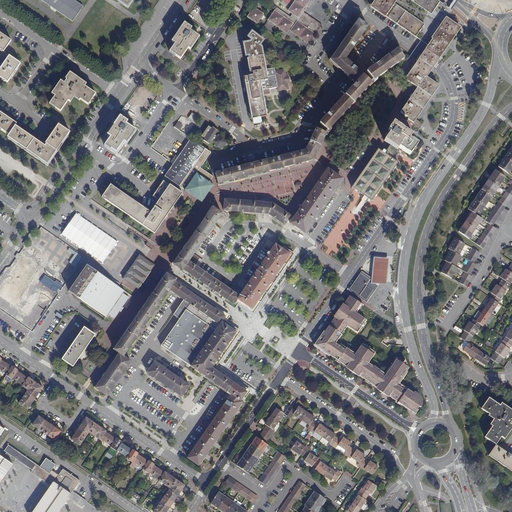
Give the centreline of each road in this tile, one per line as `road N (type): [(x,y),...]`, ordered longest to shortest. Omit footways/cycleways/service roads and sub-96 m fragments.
road 1 (tertiary): [(500,56),(478,119),(421,204),(406,247),(403,305),(433,404),(430,423)]
road 2 (tertiary): [(450,428),(420,326),(418,263),(441,199),(511,107)]
road 3 (residential): [(349,276),(454,114),(441,69),(352,5)]
road 4 (residential): [(352,5),(309,63),(330,91),(296,134),(254,145),(175,91)]
road 5 (residential): [(0,420),(132,511)]
road 6 (residential): [(279,377),(394,459)]
